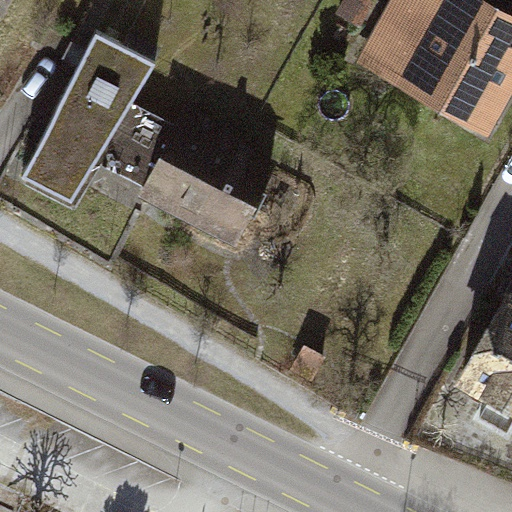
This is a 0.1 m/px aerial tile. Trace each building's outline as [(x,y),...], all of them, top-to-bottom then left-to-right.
[(336,0),(332,9),(354,20),(364,0),(336,0)] [(387,0),(357,53),(403,76),(439,12),(430,7),(433,0),(387,0)] [(511,43),(511,26),(463,0),(433,0),(430,7),(439,12),(403,76),(472,114),(511,43)] [(179,108),(167,130),(119,105),(149,57),(89,27),(16,170),(65,195),(99,139),(150,165),(138,188),(228,234),(265,162),(215,137),(219,127),(179,108)] [(511,295),(501,289),(464,352),(490,367),(480,385),(511,403),(511,295)] [(312,335),(294,361),(316,376),(334,349),(312,335)]
